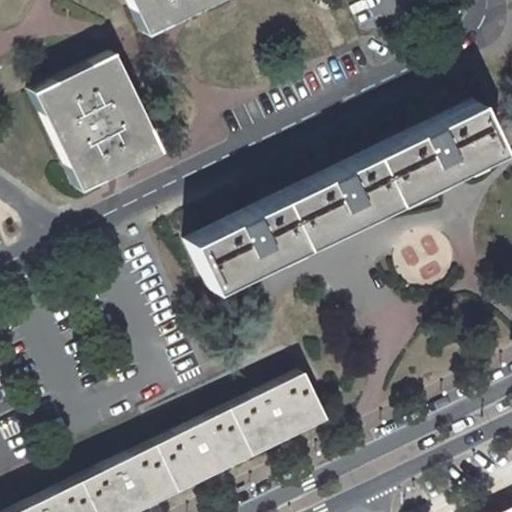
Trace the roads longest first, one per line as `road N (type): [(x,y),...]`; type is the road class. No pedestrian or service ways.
road 1 (residential): [(0,261),(494,20),(485,0)]
road 2 (tertiary): [(511,381),(346,460)]
road 3 (tertiary): [(361,490),(511,417)]
